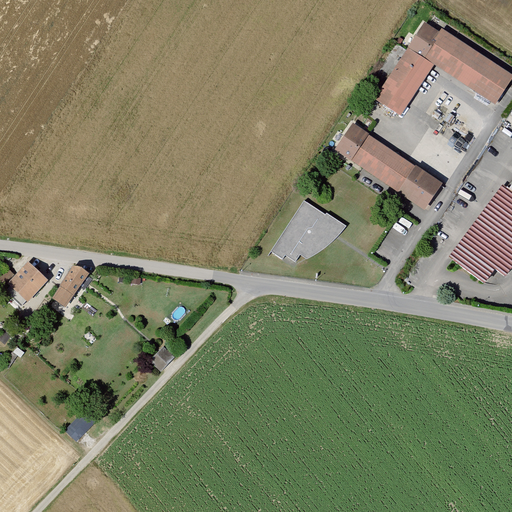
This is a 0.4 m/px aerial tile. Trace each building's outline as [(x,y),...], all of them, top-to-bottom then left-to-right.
[(425,25),(374,101),(402,119),(435,67),(497,106),(511,83),(511,74),(441,29),(438,33),(425,25)] [(354,126),(336,152),(426,212),(444,185),(354,126)] [(511,170),(447,256),(485,283),(496,268),(506,276),(511,268),(511,170)] [(304,202),(270,252),(282,261),(284,257),(294,263),(299,256),(305,258),(315,254),(324,249),(336,239),(346,227),(326,214),(325,215),(304,202)] [(29,263),(8,285),(28,305),(49,283),(29,263)] [(75,266),(52,302),(66,311),(89,275),(75,266)] [(151,363),(162,373),(176,358),(164,347),(151,363)] [(91,404),(64,433),(76,444),(104,416),(91,404)] [(60,435),(52,442),(64,453),(72,446),(60,435)]
